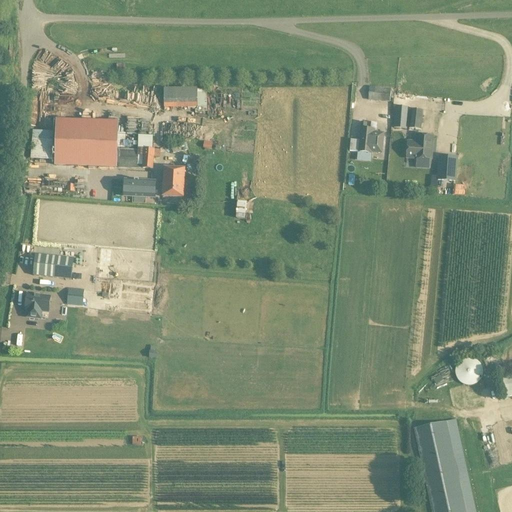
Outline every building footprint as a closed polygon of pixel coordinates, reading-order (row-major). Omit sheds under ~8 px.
[(204,87),(179,88),(179,108),(206,107),(206,102),(204,103),(204,87)] [(368,101),(390,102),(391,88),(369,87),(368,101)] [(395,107),(394,128),(406,129),(408,108),(395,107)] [(137,168),(152,169),(154,157),(154,150),(128,149),(118,149),(119,123),(56,120),(55,166),(75,167),(128,168),(137,169),(137,168)] [(351,140),(350,151),(357,152),(372,153),(382,154),(384,133),(374,132),(374,130),(366,129),(367,124),(360,123),(358,141),(351,140)] [(32,150),(31,159),(53,161),(55,133),(47,133),(34,132),(32,150)] [(432,137),(416,136),(415,147),(409,146),(408,158),(415,159),(415,169),(430,170),(431,160),(432,137)] [(172,154),(186,151),(186,156),(189,156),(199,157),(199,141),(185,141),(170,144),(172,154)] [(432,183),(431,188),(437,189),(438,183),(438,180),(455,181),(456,157),(439,156),(438,177),(432,177),(432,183)] [(186,170),(165,169),(163,197),(183,199),(183,197),(185,197),(186,191),(184,190),(186,170)] [(124,179),(123,196),(154,198),(155,181),(124,179)] [(238,203),(236,218),(245,219),(247,203),(238,203)] [(72,258),(34,254),(31,275),(70,280),(72,258)] [(118,283),(118,296),(127,296),(128,284),(118,283)] [(68,289),(67,305),(82,307),(84,291),(68,289)] [(40,311),(48,312),(49,296),(26,294),(24,310),(26,310),(25,317),(40,319),(40,311)] [(154,351),(155,347),(150,346),(150,351),(149,358),(157,358),(157,352),(154,352),(154,351)] [(455,370),(455,371),(455,372),(455,373),(455,374),(455,375),(456,376),(456,377),(456,378),(457,379),(457,380),(458,381),(459,382),(459,383),(460,383),(461,384),(462,384),(463,385),(464,385),(465,386),(466,386),(467,386),(468,386),(469,386),(470,386),(471,386),(472,386),(473,386),(474,385),(475,385),(476,384),(477,384),(477,383),(478,383),(478,382),(479,382),(479,381),(480,381),(480,380),(481,380),(481,379),(481,378),(482,378),(482,377),(482,376),(482,375),(483,375),(483,374),(483,373),(483,372),(483,371),(483,370),(482,370),(482,369),(482,368),(482,367),(481,366),(481,365),(480,365),(480,364),(479,363),(478,362),(477,361),(476,361),(475,360),(474,359),(473,359),(472,359),(470,359),(469,359),(468,359),(467,359),(466,359),(465,359),(464,359),(463,360),(462,360),(461,361),(460,362),(459,363),(458,364),(457,365),(457,366),(456,367),(456,368),(455,369),(455,370)] [(511,373),(500,376),(503,399),(511,397),(511,373)] [(414,429),(414,433),(431,511),(465,511),(446,422),(414,429)]
